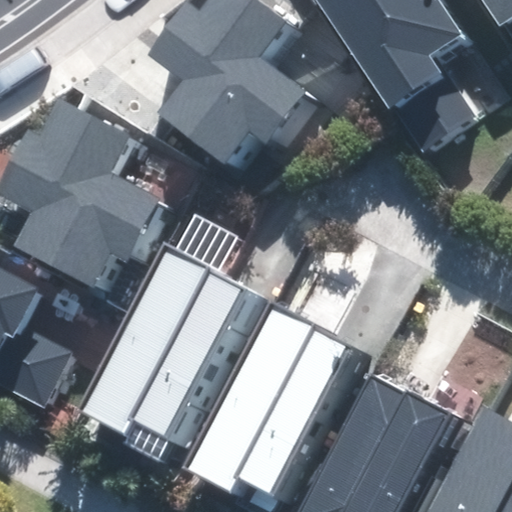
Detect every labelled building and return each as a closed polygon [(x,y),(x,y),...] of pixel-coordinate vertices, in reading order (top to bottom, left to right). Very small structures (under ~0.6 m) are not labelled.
[(162,111),(226,160),(248,131),(262,142),(300,94),(252,57),(280,22),(250,0),(211,0),(201,14),(189,4),(154,50),(189,77),(162,111)] [(458,31),(436,0),(317,0),(421,151),(469,119),(425,54),(458,31)] [(511,0),(488,0),(511,34),(511,0)] [(126,139),(62,105),(44,139),(25,129),(0,175),(0,194),(32,212),(15,245),(94,286),(112,250),(125,257),(156,199),(108,174),(126,139)] [(247,287),(163,244),(75,411),(122,435),(129,422),(165,442),(247,287)] [(0,386),(41,408),(69,353),(22,329),(41,293),(0,271),(0,386)] [(351,348),(271,307),(186,468),(233,492),(241,478),(274,495),(351,348)] [(403,398),(369,380),(299,511),(393,511),(445,414),(405,394),(403,398)] [(511,511),(511,426),(482,411),(428,511),(511,511)]
